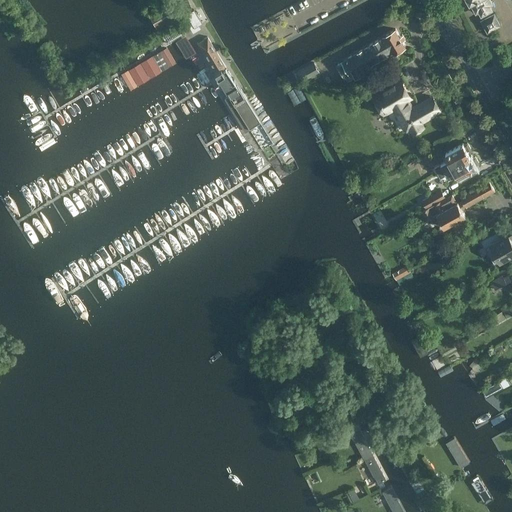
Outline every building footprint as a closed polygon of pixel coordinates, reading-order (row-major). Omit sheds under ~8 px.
[(470,0),(471,2),(476,11),(479,10),(482,14),(493,8),(492,4),(494,3),(492,0),(470,0)] [(202,23),(197,15),(194,9),(192,10),(186,14),(194,28),(202,23)] [(488,32),(502,24),(495,13),(482,20),(488,32)] [(384,36),(342,60),(350,75),(356,72),(358,75),(373,66),(370,62),(392,49),(394,53),(406,45),(396,28),(384,35),(384,36)] [(207,36),(197,43),(214,71),(216,73),(215,74),(225,91),(228,96),(224,99),(245,132),(249,129),(260,122),(236,84),(225,67),(226,67),(207,36)] [(305,80),(320,72),(315,62),(300,70),(305,80)] [(409,99),(412,97),(401,78),(372,95),(384,115),(393,110),(406,131),(410,129),(412,133),(424,126),(422,121),(441,110),(432,95),(413,106),(409,99)] [(434,167),(437,172),(470,154),(468,150),(471,148),(467,142),(464,143),(463,142),(445,152),(449,158),(434,167)] [(472,157),(470,154),(437,172),(440,178),(455,169),(459,175),(477,165),(476,164),(479,162),(475,155),(472,157)] [(462,200),(458,202),(457,201),(452,193),(422,211),(427,221),(435,217),(435,216),(437,214),(445,227),(458,220),(459,222),(467,217),(466,215),(462,209),(466,206),(495,190),(489,180),(460,197),(462,200)] [(432,195),(423,200),(427,207),(435,202),(432,195)] [(511,222),(497,230),(481,240),(485,247),(491,243),(495,250),(489,253),(495,264),(511,254),(511,239),(511,238),(511,237),(511,222)] [(441,255),(447,252),(451,250),(448,244),(438,249),(441,254),(441,255)] [(397,271),(393,273),(396,280),(411,272),(407,266),(399,270),(396,271),(397,271)] [(511,272),(505,276),(504,275),(491,282),(496,290),(511,281),(511,272)] [(499,323),(506,318),(502,312),(495,316),(499,323)] [(358,425),(348,430),(364,460),(373,455),(358,425)] [(366,461),(375,479),(381,476),(372,458),(366,461)] [(395,478),(410,503),(418,498),(403,473),(395,478)] [(478,473),(468,479),(487,511),(495,511),(499,509),(478,473)] [(379,487),(392,511),(396,511),(402,509),(388,483),(379,487)]
